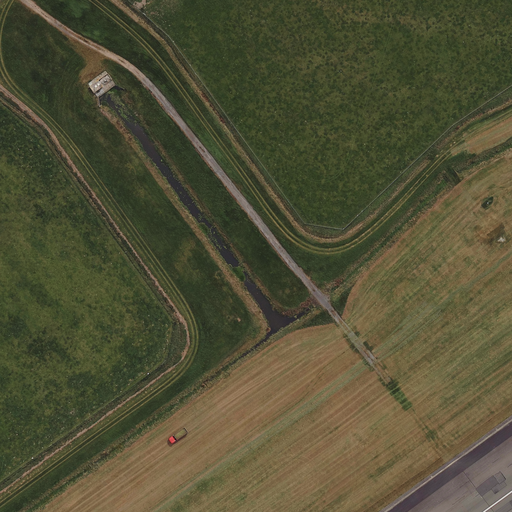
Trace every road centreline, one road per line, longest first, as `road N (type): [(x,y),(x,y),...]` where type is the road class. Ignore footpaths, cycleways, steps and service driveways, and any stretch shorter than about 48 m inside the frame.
road 1 (track): [(24,0),(143,79),(435,442)]
road 2 (track): [(0,60),(19,93),(71,142),(189,312),(195,334),(193,353),(176,375),(0,504)]
road 3 (track): [(511,112),(460,143),(358,242),(335,251),(311,248),(281,226),(161,60),(91,0)]
